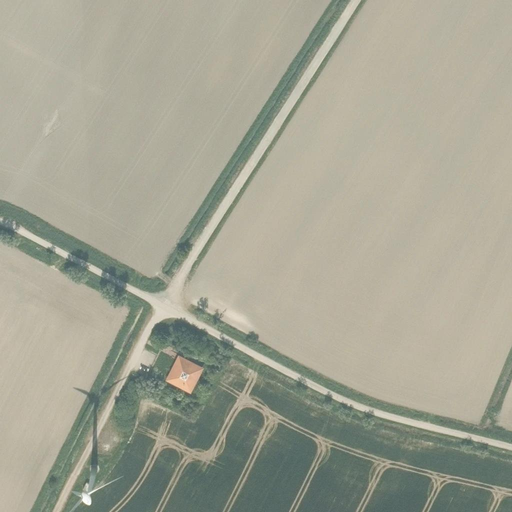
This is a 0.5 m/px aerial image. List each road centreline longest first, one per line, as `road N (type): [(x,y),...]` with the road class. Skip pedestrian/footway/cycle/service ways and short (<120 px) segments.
road 1 (unclassified): [(511,436),(343,390),(0,209)]
road 2 (track): [(159,294),(343,0)]
road 3 (track): [(159,294),(46,511)]
